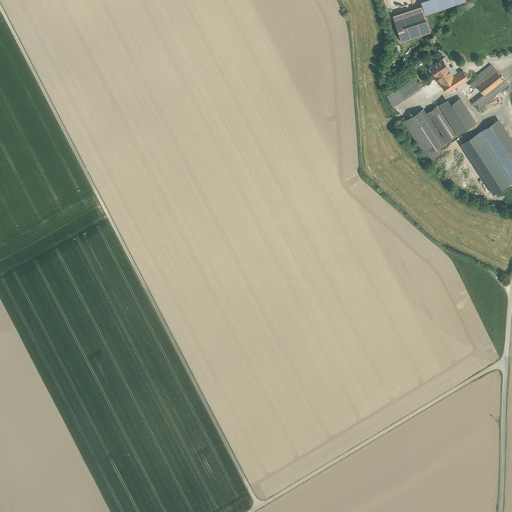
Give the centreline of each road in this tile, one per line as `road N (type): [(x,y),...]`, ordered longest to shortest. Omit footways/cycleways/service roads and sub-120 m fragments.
road 1 (track): [(0,3),(258,506)]
road 2 (track): [(505,365),(249,511)]
road 3 (unclassified): [(497,511),(511,291)]
